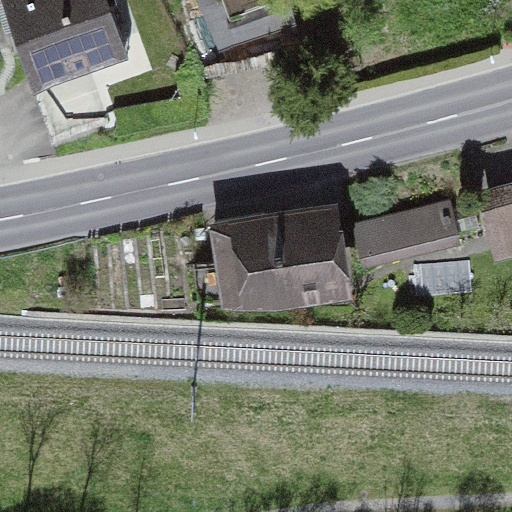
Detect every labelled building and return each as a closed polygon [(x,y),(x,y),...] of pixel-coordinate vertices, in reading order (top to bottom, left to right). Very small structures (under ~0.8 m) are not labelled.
[(15,0),(3,5),(51,140),(108,120),(90,68),(128,55),(108,0),(15,0)] [(197,0),(183,6),(204,62),(232,51),(212,0),(197,0)] [(511,243),(511,185),(489,191),(503,246),(511,243)] [(445,202),(356,224),(365,260),(454,237),(445,202)] [(323,203),(214,219),(227,298),(257,296),(256,288),(334,277),(323,203)]
